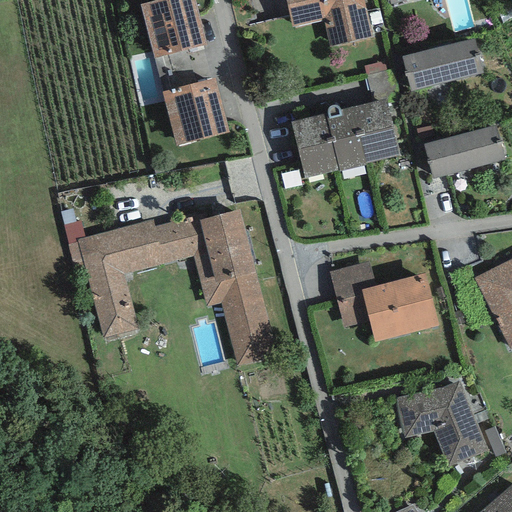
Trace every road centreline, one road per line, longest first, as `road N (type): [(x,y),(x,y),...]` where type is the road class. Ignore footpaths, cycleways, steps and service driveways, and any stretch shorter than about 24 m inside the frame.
road 1 (residential): [(293,246),(359,511)]
road 2 (residential): [(225,0),(293,246)]
road 3 (residential): [(293,246),(511,223)]
